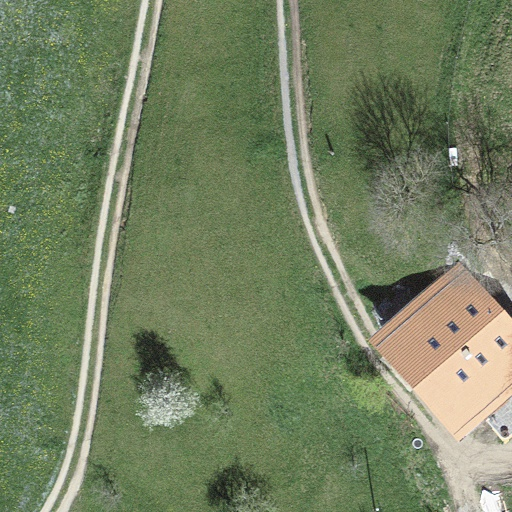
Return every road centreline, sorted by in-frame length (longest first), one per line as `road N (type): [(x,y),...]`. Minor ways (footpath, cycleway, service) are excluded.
road 1 (track): [(292,0),(294,150),(325,262),(449,454),(511,456)]
road 2 (track): [(67,511),(97,391),(108,232),(157,0)]
